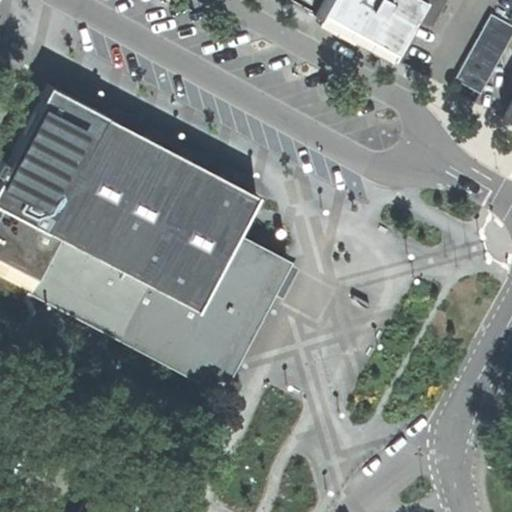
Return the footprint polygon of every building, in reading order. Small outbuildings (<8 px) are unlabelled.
[(324,0),(339,8),(396,39),(417,0),(324,0)] [(438,0),(417,0),(434,9),(438,0)] [(511,10),(495,1),(459,67),(484,81),(511,30),(511,10)] [(0,321),(10,326),(24,323),(32,309),(25,298),(29,291),(79,318),(218,391),(278,277),(287,260),(234,233),(256,193),(253,192),(251,195),(104,118),(105,115),(47,84),(37,103),(7,160),(0,156),(0,321)] [(110,511),(85,499),(78,511),(110,511)]
